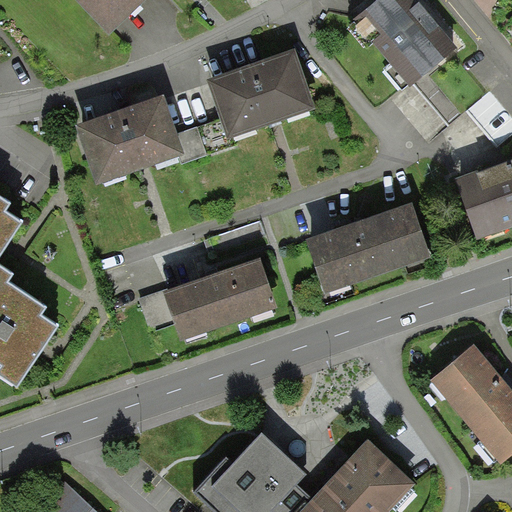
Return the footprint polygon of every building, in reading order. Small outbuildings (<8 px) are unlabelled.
[(78,0),(110,36),(152,0),(78,0)] [(417,0),(378,0),(350,23),(369,46),(376,41),(393,62),(383,70),(403,94),(413,85),(427,73),(457,49),(417,0)] [(221,120),(229,143),(315,112),(295,55),(208,86),(221,120)] [(427,73),(413,85),(445,124),(459,112),(427,73)] [(166,100),(77,131),(97,189),(181,159),(186,157),(179,135),(166,100)] [(221,120),(179,135),(186,157),(181,159),(183,165),(231,147),(229,143),(221,120)] [(480,244),(511,231),(511,162),(497,168),(457,183),(480,244)] [(0,249),(17,222),(2,213),(7,204),(0,199),(0,249)] [(327,298),(432,260),(413,208),(360,227),(308,246),(327,298)] [(182,343),(275,310),(259,263),(216,278),(172,294),(170,290),(139,301),(148,327),(173,318),(182,343)] [(0,383),(14,392),(54,329),(38,319),(44,310),(4,286),(10,276),(0,270),(0,383)] [(433,382),(502,466),(511,457),(511,390),(505,383),(476,347),(433,382)] [(305,511),(314,503),(299,489),(307,480),(263,438),(255,446),(234,468),(228,462),(198,494),(216,511),(305,511)] [(393,511),(415,490),(369,446),(327,490),(314,503),(305,511),(393,511)] [(40,511),(96,511),(67,484),(53,498),(40,511)]
